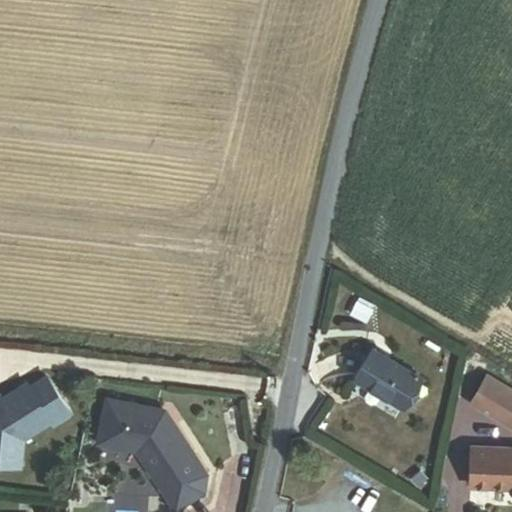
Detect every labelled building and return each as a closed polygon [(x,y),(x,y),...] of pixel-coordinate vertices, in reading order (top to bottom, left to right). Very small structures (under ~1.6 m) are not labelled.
[(359,377),(404,405),(422,376),(376,348),(359,377)] [(511,421),(511,389),(486,374),(470,401),(510,425),(511,421)] [(66,418),(46,382),(28,391),(26,387),(0,401),(0,465),(16,468),(20,441),(49,425),(51,429),(66,421),(66,418)] [(95,443),(135,450),(174,508),(202,490),(205,473),(172,417),(169,418),(162,405),(103,396),(95,443)] [(511,488),(511,446),(471,445),(469,485),(511,487),(511,489),(511,488)]
